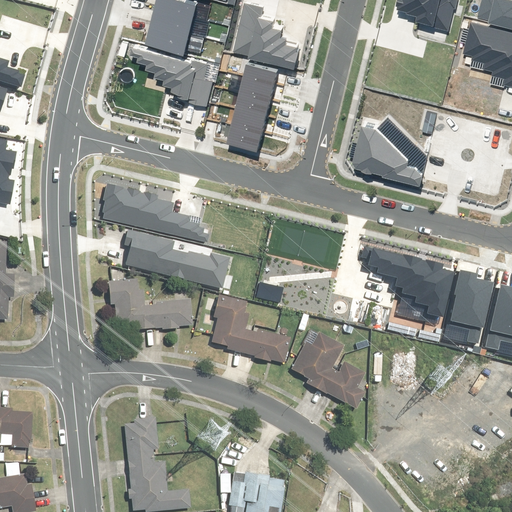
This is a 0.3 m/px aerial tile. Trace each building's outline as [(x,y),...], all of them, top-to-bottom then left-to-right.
[(5,241),(0,240),(0,321),(7,322),(8,300),(11,300),(13,275),(4,275),(5,241)] [(135,281),(107,283),(108,304),(115,304),(116,330),(129,329),(129,331),(160,330),(160,332),(178,331),(178,327),(192,326),(190,300),(154,302),(154,306),(142,306),(141,289),(135,290),(135,281)] [(245,302),(217,296),(212,320),(214,320),(209,342),(225,346),(224,351),(253,357),(252,362),(267,365),(268,362),(283,365),(289,337),(256,331),(256,333),(243,331),(246,314),(243,313),(245,302)] [(341,344),(311,330),(290,372),(310,382),(307,388),(354,412),(363,393),(357,390),(365,375),(342,364),(337,374),(328,370),(341,344)] [(0,453),(3,454),(3,447),(10,447),(10,448),(27,449),(27,443),(30,443),(31,413),(8,412),(8,409),(0,409),(0,453)] [(132,424),(122,425),(126,496),(130,496),(131,511),(144,511),(143,511),(189,511),(188,491),(164,493),(163,462),(153,463),(153,451),(157,450),(155,418),(132,419),(132,424)] [(8,478),(0,478),(0,509),(11,507),(11,511),(33,511),(29,483),(25,484),(23,475),(19,476),(18,468),(7,470),(8,478)] [(280,511),(284,491),(255,486),(256,475),(243,473),(241,483),(231,482),(226,510),(239,511),(280,511)] [(229,475),(219,474),(218,494),(228,494),(229,475)]
